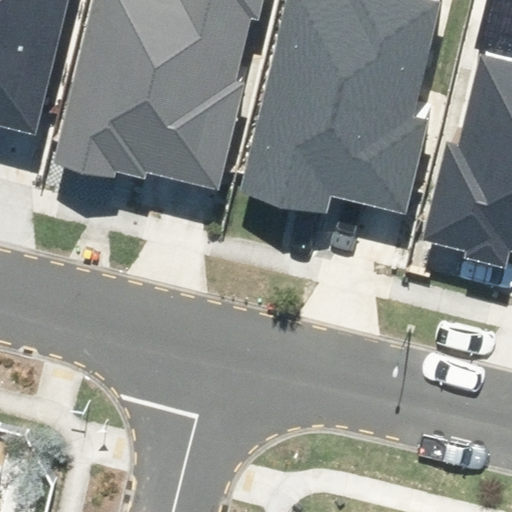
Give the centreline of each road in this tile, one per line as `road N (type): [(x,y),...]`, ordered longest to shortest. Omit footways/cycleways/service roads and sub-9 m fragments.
road 1 (residential): [(211,339),(511,415)]
road 2 (residential): [(0,288),(211,339)]
road 3 (residential): [(211,339),(169,511)]
